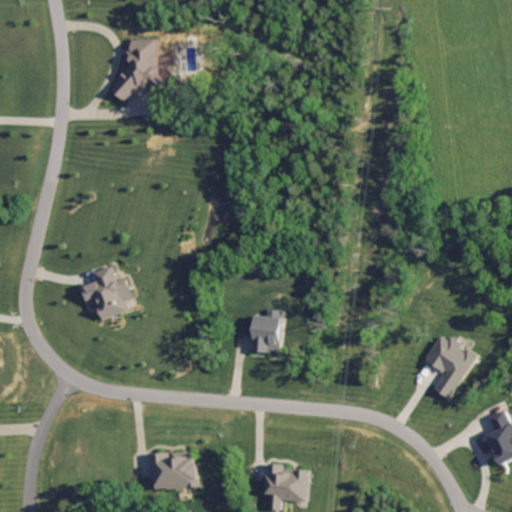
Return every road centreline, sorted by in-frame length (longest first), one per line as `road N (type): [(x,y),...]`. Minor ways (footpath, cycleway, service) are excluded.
road 1 (residential): [(57,369),(167,393),(393,421),(430,454),(460,511)]
road 2 (residential): [(57,369),(26,322),(25,279),(63,92),(52,0)]
road 3 (residential): [(57,369),(25,473),(22,511)]
